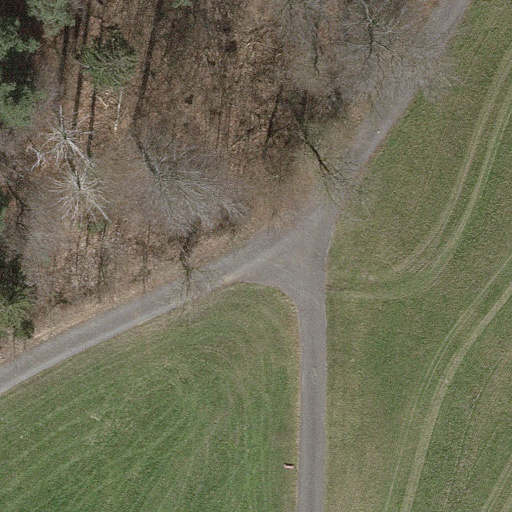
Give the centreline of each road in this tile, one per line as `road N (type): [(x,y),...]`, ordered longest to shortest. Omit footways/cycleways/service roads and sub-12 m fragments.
road 1 (track): [(0,378),(160,281),(283,267),(449,0)]
road 2 (track): [(283,267),(311,317),(305,511)]
